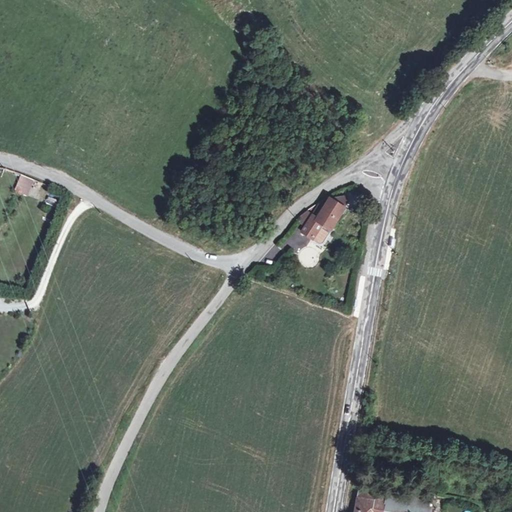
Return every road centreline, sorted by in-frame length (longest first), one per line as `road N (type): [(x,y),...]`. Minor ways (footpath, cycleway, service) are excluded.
road 1 (secondary): [(392,191),(333,511)]
road 2 (unclassified): [(99,511),(144,405),(241,265)]
road 3 (unclassified): [(241,265),(215,261),(87,194),(0,160)]
road 4 (unclassified): [(241,265),(293,210),(346,174)]
